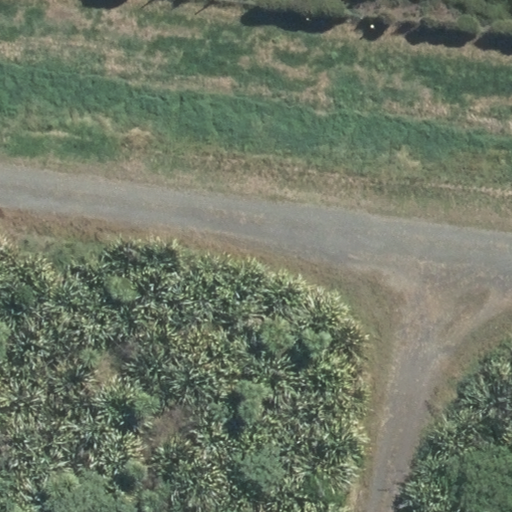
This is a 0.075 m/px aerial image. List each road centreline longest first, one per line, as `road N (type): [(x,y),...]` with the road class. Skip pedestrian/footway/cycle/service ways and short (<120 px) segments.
road 1 (track): [(511,269),(429,265),(0,188)]
road 2 (track): [(379,511),(429,265)]
